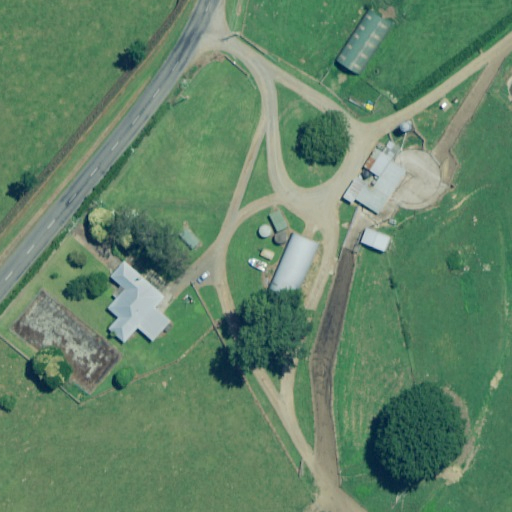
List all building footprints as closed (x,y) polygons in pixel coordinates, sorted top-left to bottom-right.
[(391,25),(369,11),(336,60),(358,74),(391,25)] [(394,163),(403,149),(391,141),(382,155),(377,151),(372,158),(378,162),(365,181),(359,177),(345,198),(354,204),(357,199),(380,215),(408,172),(394,163)] [(290,231),(282,213),(271,218),(278,236),(290,231)] [(203,244),(187,226),(178,235),(194,253),(203,244)] [(392,238),(370,229),(364,243),(387,252),(392,238)] [(319,246),(293,234),(281,261),(308,272),(319,246)] [(166,298),(127,262),(113,277),(127,290),(110,309),(121,318),(111,329),(126,343),(140,328),(155,342),(172,323),(157,308),(166,298)]
